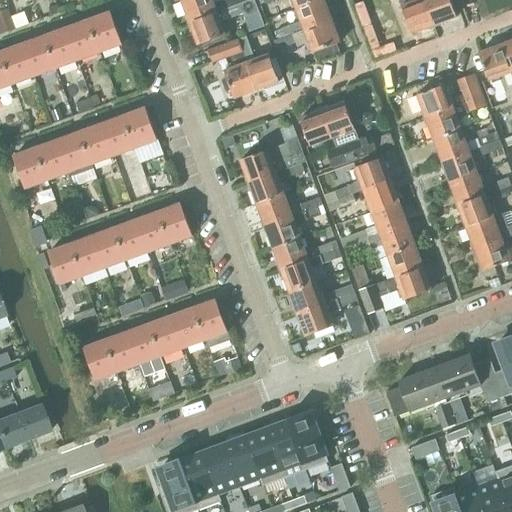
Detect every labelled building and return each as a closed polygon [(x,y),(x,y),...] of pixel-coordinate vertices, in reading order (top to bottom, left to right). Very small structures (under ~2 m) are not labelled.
[(214,0),(185,0),(182,1),(191,23),(219,13),(252,0),(223,0),(215,3),(214,0)] [(252,0),(219,13),(191,23),(199,46),(227,35),(222,21),(246,13),(247,17),(259,13),(254,0),(252,0)] [(293,0),(297,9),(321,0),(293,0)] [(324,0),(321,0),(297,9),(305,30),(305,31),(332,21),(324,0)] [(399,0),(402,6),(412,34),(435,25),(425,0),(399,0)] [(425,0),(435,25),(457,17),(450,0),(425,0)] [(49,8),(52,16),(61,12),(58,5),(49,8)] [(0,12),(0,34),(1,36),(17,29),(12,17),(9,9),(0,12)] [(17,29),(30,24),(25,12),(12,17),(17,29)] [(89,21),(101,52),(123,44),(112,13),(89,21)] [(77,61),(101,52),(89,21),(66,30),(77,61)] [(294,34),(280,39),(283,47),(296,42),(297,47),(310,42),(314,54),(341,43),(332,21),(305,31),(305,30),(294,34)] [(291,26),(277,32),(280,39),(294,34),(291,26)] [(55,69),(77,61),(66,30),(44,38),(55,69)] [(247,37),(239,40),(258,90),(280,82),(270,55),(256,60),(247,37)] [(33,77),(55,69),(44,38),(21,46),(33,77)] [(239,40),(209,52),(213,63),(232,56),(236,67),(225,71),(228,79),(222,81),(226,92),(232,90),(235,99),(258,90),(239,40)] [(511,41),(502,45),(511,72),(511,41)] [(511,72),(502,45),(480,54),(490,82),(500,78),(510,102),(511,101),(511,72)] [(15,84),(33,77),(21,46),(3,53),(15,84)] [(0,89),(15,84),(3,53),(0,53),(0,89)] [(483,97),(475,75),(457,81),(461,92),(449,96),(446,86),(418,96),(427,118),(483,97)] [(90,98),(93,107),(101,104),(98,95),(90,98)] [(427,118),(435,140),(462,130),(457,116),(486,106),(483,97),(427,118)] [(94,108),(93,107),(90,98),(77,103),(80,113),(94,108)] [(346,103),(323,111),(333,139),(337,150),(342,163),(376,151),(394,144),(389,132),(369,140),(368,137),(359,140),(346,103)] [(51,112),(55,122),(64,119),(60,108),(51,112)] [(123,117),(134,149),(158,140),(146,109),(123,117)] [(323,111),(301,119),(311,147),(333,139),(323,111)] [(114,157),(134,149),(123,117),(102,125),(114,157)] [(92,165),(114,157),(102,125),(80,133),(92,165)] [(462,130),(435,140),(443,162),(471,152),(499,141),(496,133),(467,143),(462,130)] [(70,173),(92,165),(80,133),(58,141),(70,173)] [(268,150),(241,160),(250,183),(278,173),(307,162),(298,139),(268,150)] [(47,181),(70,173),(58,141),(35,149),(47,181)] [(471,152),(443,162),(451,184),(479,174),(473,159),(502,149),(499,141),(471,152)] [(26,189),(47,181),(35,149),(14,157),(26,189)] [(337,150),(328,153),(333,167),(342,163),(337,150)] [(349,187),(335,192),(339,200),(354,194),(364,191),(363,191),(391,180),(383,158),(355,168),(359,179),(349,187)] [(278,173),(250,183),(258,205),(286,194),(281,181),(310,170),(307,162),(278,173)] [(459,206),(487,196),(479,174),(451,184),(459,206)] [(391,180),(363,191),(364,191),(372,212),(400,202),(391,180)] [(286,194),(258,205),(266,227),(294,216),(293,215),(286,194)] [(354,194),(339,200),(341,207),(356,202),(354,194)] [(467,227),(495,217),(487,196),(459,206),(467,227)] [(320,197),(302,204),(305,212),(323,205),(320,197)] [(80,199),(66,204),(70,216),(84,210),(80,199)] [(377,226),(341,239),(344,247),(367,238),(380,234),(408,224),(400,202),(372,212),(377,226)] [(160,213),(172,244),(194,236),(182,205),(160,213)] [(294,216),(266,227),(274,249),(302,238),(298,227),(308,220),(326,213),(323,205),(305,212),(293,215),(294,216)] [(148,253),(172,244),(160,213),(136,221),(148,253)] [(467,227),(475,249),(511,235),(511,226),(508,228),(503,214),(495,217),(467,227)] [(127,261),(148,253),(136,221),(115,229),(127,261)] [(367,238),(344,247),(347,255),(351,265),(360,262),(356,252),(372,246),(373,249),(384,245),(388,256),(416,246),(408,224),(380,234),(367,238)] [(42,227),(29,232),(36,248),(49,243),(48,242),(46,236),(42,227)] [(335,237),(331,228),(326,230),(329,239),(335,237)] [(103,269),(127,261),(115,229),(92,238),(103,269)] [(511,235),(475,249),(484,272),(511,262),(506,250),(511,248),(511,235)] [(82,277),(103,269),(92,238),(71,245),(82,277)] [(302,238),(274,249),(282,270),(310,260),(310,259),(320,255),(339,249),(336,242),(307,252),(302,238)] [(61,284),(82,277),(71,245),(49,253),(55,267),(61,284)] [(416,246),(388,256),(391,265),(396,278),(424,268),(423,265),(416,246)] [(310,260),(282,270),(290,292),(318,282),(313,268),(324,264),(342,257),(339,249),(320,255),(310,259),(310,260)] [(49,253),(39,257),(44,271),(55,267),(49,253)] [(364,265),(353,270),(360,291),(372,286),(364,265)] [(372,286),(360,291),(369,314),(384,308),(385,313),(406,305),(404,301),(432,291),(424,268),(396,278),(385,282),(372,286)] [(318,282),(290,292),(298,314),(337,300),(356,293),(353,284),(334,291),(323,295),(318,282)] [(140,299),(136,290),(125,294),(129,303),(140,299)] [(337,300),(298,314),(307,337),(315,334),(317,339),(336,332),(334,327),(329,315),(341,310),(340,308),(359,301),(356,293),(337,300)] [(217,301),(194,309),(206,340),(209,349),(231,341),(228,332),(217,301)] [(63,320),(66,327),(97,316),(94,309),(94,308),(75,316),(74,315),(63,320)] [(194,309),(173,317),(184,348),(206,340),(194,309)] [(173,317),(150,325),(162,357),(184,348),(173,317)] [(150,325),(129,333),(140,364),(145,378),(167,371),(162,357),(150,325)] [(129,333),(104,341),(116,373),(140,364),(129,333)] [(506,369),(496,373),(505,397),(511,394),(511,338),(497,344),(506,369)] [(104,341),(85,348),(96,380),(116,373),(104,341)] [(457,360),(435,368),(448,404),(456,425),(468,420),(461,399),(459,394),(482,386),(488,403),(505,397),(496,373),(491,359),(475,365),(471,355),(470,356),(468,351),(456,356),(457,360)] [(0,355),(0,365),(10,362),(6,353),(0,355)] [(214,363),(220,378),(242,370),(238,358),(226,362),(225,359),(214,363)] [(12,368),(2,372),(2,373),(5,381),(15,377),(12,368)] [(402,387),(386,393),(396,417),(426,407),(427,411),(436,408),(444,429),(456,425),(448,404),(435,368),(399,381),(402,387)] [(196,386),(192,375),(180,380),(184,391),(196,386)] [(176,396),(175,395),(172,386),(161,390),(164,398),(165,400),(176,396)] [(19,414),(29,440),(52,431),(42,405),(19,414)] [(503,423),(511,419),(511,413),(511,412),(500,416),(503,423)] [(304,464),(307,471),(330,462),(312,413),(289,422),(304,464)] [(0,429),(7,449),(29,440),(19,414),(0,421),(0,429)] [(500,416),(489,420),(491,427),(503,423),(500,416)] [(288,422),(268,430),(286,479),(306,471),(288,422)] [(460,439),(471,435),(469,427),(457,431),(460,439)] [(262,480),(261,480),(263,487),(286,479),(283,472),(268,430),(246,438),(262,480)] [(457,431),(446,435),(449,443),(460,439),(457,431)] [(240,488),(261,480),(262,480),(246,438),(225,446),(240,488)] [(436,439),(412,448),(416,460),(440,451),(436,439)] [(219,496),(220,495),(240,488),(225,446),(203,454),(219,496)] [(182,461),(200,510),(223,502),(220,495),(219,496),(203,454),(182,461)] [(175,511),(195,511),(200,510),(182,461),(160,470),(175,511)] [(331,468),(340,492),(351,488),(342,464),(331,468)] [(511,511),(511,466),(496,472),(498,479),(510,511),(511,511)] [(510,511),(498,479),(478,486),(487,511),(510,511)] [(487,511),(478,486),(458,494),(465,511),(487,511)] [(456,487),(432,496),(437,511),(465,511),(458,494),(456,487)] [(347,511),(360,511),(353,493),(342,497),(347,511)] [(294,500),(297,508),(308,504),(305,496),(294,500)] [(282,505),(285,511),(297,508),(294,500),(282,505)]
